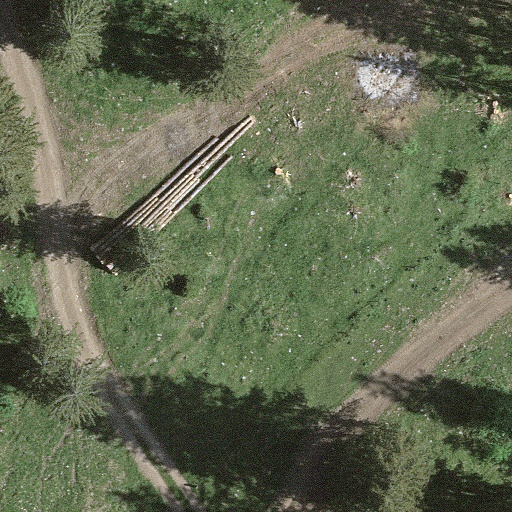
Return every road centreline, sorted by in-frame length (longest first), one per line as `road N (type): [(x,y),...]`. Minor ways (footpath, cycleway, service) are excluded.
road 1 (track): [(184,511),(132,422),(96,380),(63,300),(51,194),(1,0)]
road 2 (track): [(511,292),(424,348),(314,452),(289,511)]
